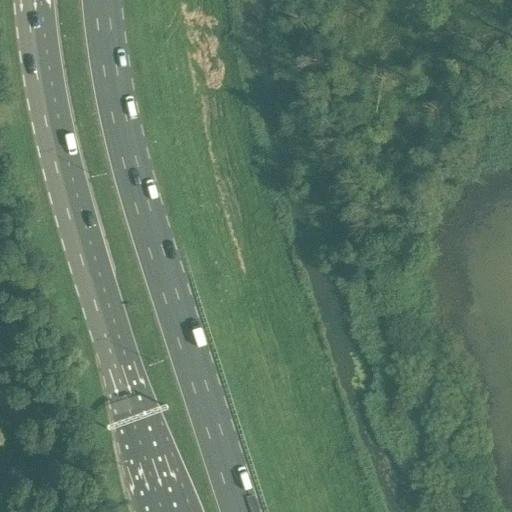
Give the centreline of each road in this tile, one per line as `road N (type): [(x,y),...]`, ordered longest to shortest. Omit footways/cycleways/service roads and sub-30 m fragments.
road 1 (primary): [(238,511),(115,95),(104,0)]
road 2 (primary): [(39,0),(48,81),(101,288),(171,511)]
